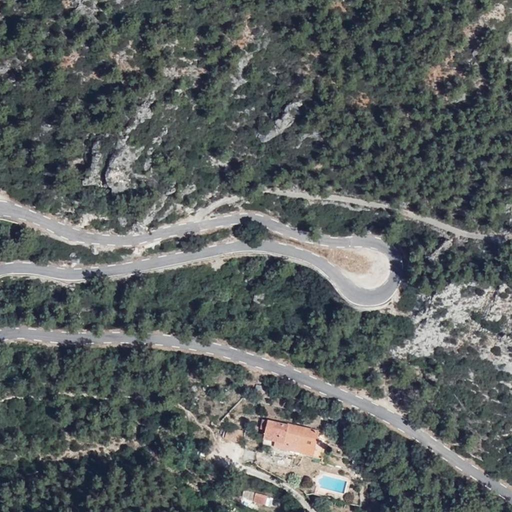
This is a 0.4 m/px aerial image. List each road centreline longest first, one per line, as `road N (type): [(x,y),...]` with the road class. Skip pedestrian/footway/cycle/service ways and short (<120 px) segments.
road 1 (tertiary): [(0,206),(122,241),(255,217),(308,237),(376,242),(396,261),(390,285),(370,296),(349,291),(308,257),(251,244),(81,273),(0,268)]
road 2 (tertiary): [(0,335),(156,337),(254,359),(384,414),(511,495)]
road 3 (track): [(511,236),(465,236),(367,203),(253,191),(182,227)]
